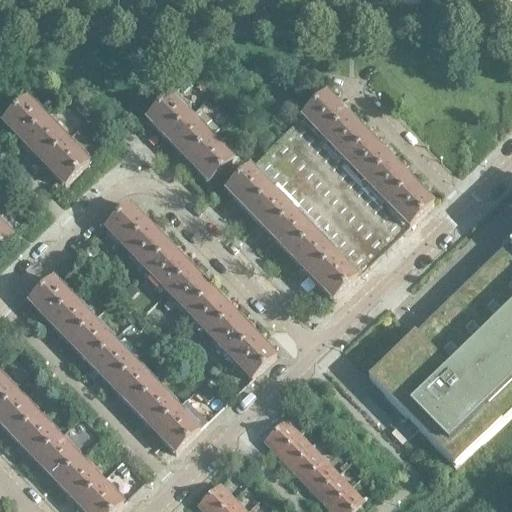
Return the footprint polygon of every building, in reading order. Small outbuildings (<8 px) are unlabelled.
[(324,144),(348,120),(339,110),(336,107),(333,104),(327,98),(303,121),(324,144)] [(168,144),(192,120),(171,99),(159,111),(147,123),(152,128),(154,130),(157,133),(168,144)] [(335,101),(333,104),(336,107),(339,110),(341,108),(338,104),(335,101)] [(22,146),(47,122),(27,102),(15,114),(3,126),(12,135),(14,137),(15,139),(22,146)] [(188,165),(213,142),(192,120),(168,144),(177,153),(179,156),(182,158),(188,165)] [(345,166),(370,142),(365,137),(362,134),(359,131),(348,120),(324,144),(345,166)] [(366,188),(345,166),(324,144),(303,121),(266,156),(250,172),(272,194),(293,216),(315,238),(336,260),(357,282),(383,257),(401,240),(409,232),(388,210),(366,188)] [(43,168),(68,144),(47,122),(22,146),(28,152),(38,162),(43,168)] [(150,139),(157,133),(154,130),(152,128),(145,134),(147,137),(150,139)] [(361,128),(359,131),(362,134),(365,137),(368,135),(364,132),(361,128)] [(209,187),(234,163),(213,142),(188,165),(193,170),(195,173),(198,175),(209,187)] [(366,188),(391,164),(381,154),(378,151),(375,147),(370,142),(345,166),(366,188)] [(83,173),(89,167),(68,144),(43,168),(47,172),(54,179),(65,190),(83,173)] [(377,145),(375,147),(378,151),(381,154),(384,152),(380,148),(377,145)] [(178,162),(182,158),(179,156),(177,153),(170,160),(172,163),(175,165),(178,162)] [(388,210),(412,186),(407,181),(404,178),(401,174),(391,164),(366,188),(388,210)] [(191,182),(198,175),(195,173),(193,170),(186,177),(188,179),(191,182)] [(248,217),(272,194),(250,172),(226,195),(232,201),(235,204),(238,207),(248,217)] [(403,172),(401,174),(404,178),(407,181),(410,179),(406,175),(403,172)] [(409,232),(434,209),(423,198),(420,194),(417,191),(412,186),(388,210),(409,232)] [(419,189),(417,191),(420,194),(423,198),(426,195),(423,192),(419,189)] [(269,239),(293,216),(272,194),(248,217),(258,228),(261,231),(264,234),(269,239)] [(235,210),(238,207),(235,204),(232,201),(228,204),(232,207),(235,210)] [(125,252),(149,229),(141,220),(137,216),(130,209),(106,232),(125,252)] [(290,261),(315,238),(293,216),(269,239),(277,248),(280,251),(290,261)] [(0,252),(13,240),(0,226),(0,252)] [(261,238),(264,234),(261,231),(258,228),(255,231),(258,234),(261,238)] [(146,274),(170,251),(165,245),(162,242),(156,236),(154,234),(149,229),(125,252),(146,274)] [(157,231),(154,234),(156,236),(162,242),(165,245),(168,243),(157,231)] [(312,284),(336,260),(315,238),(290,261),(300,271),(303,275),(307,278),(312,284)] [(277,254),(280,251),(277,248),(274,244),(271,248),(274,251),(277,254)] [(475,453),(511,417),(511,244),(499,257),(436,318),(430,323),(426,328),(424,329),(420,333),(416,337),(369,383),(376,390),(406,421),(412,427),(418,434),(455,472),(475,453)] [(167,296),(191,272),(186,267),(182,263),(177,257),(175,256),(170,251),(146,274),(167,296)] [(178,253),(175,256),(177,257),(182,263),(186,267),(189,264),(178,253)] [(99,260),(93,266),(98,272),(104,265),(99,260)] [(333,306),(357,282),(336,260),(312,284),(316,288),(319,292),(323,295),(333,306)] [(303,281),(307,278),(303,275),(300,271),(297,275),(300,278),(303,281)] [(188,318),(212,294),(207,289),(204,286),(199,280),(196,278),(191,272),(167,296),(188,318)] [(199,275),(196,278),(199,280),(204,286),(207,289),(210,286),(199,275)] [(48,326),(72,302),(54,282),(29,306),(34,311),(38,315),(48,326)] [(319,298),(323,295),(319,292),(316,288),(313,291),(316,295),(319,298)] [(132,290),(122,299),(128,305),(138,296),(132,290)] [(209,340),(233,316),(228,311),(225,308),(219,301),(217,300),(212,294),(188,318),(209,340)] [(220,297),(217,300),(219,301),(225,308),(228,311),(231,308),(220,297)] [(69,348),(94,324),(72,302),(48,326),(58,336),(64,342),(69,348)] [(230,362),(254,338),(249,333),(246,330),(241,324),(239,322),(233,316),(209,340),(230,362)] [(241,319),(239,322),(241,324),(246,330),(249,333),(252,330),(241,319)] [(90,370),(115,346),(94,324),(69,348),(73,352),(80,359),(90,370)] [(252,384),(276,361),(273,358),(270,355),(262,346),(259,343),(254,338),(230,362),(252,384)] [(262,341),(259,343),(262,346),(270,355),(273,352),(262,341)] [(112,392),(136,368),(115,346),(90,370),(100,379),(106,385),(112,392)] [(133,414),(157,390),(136,368),(112,392),(116,396),(122,402),(133,414)] [(0,414),(18,398),(0,379),(0,414)] [(154,435),(178,412),(157,390),(133,414),(142,423),(147,428),(154,435)] [(14,443),(39,419),(18,398),(0,414),(0,428),(3,431),(14,443)] [(176,458),(200,434),(178,412),(154,435),(158,440),(164,446),(176,458)] [(35,465),(60,442),(39,419),(14,443),(23,453),(29,458),(35,465)] [(407,445),(418,434),(412,427),(406,421),(403,424),(400,426),(396,430),(394,432),(395,433),(405,444),(406,445),(407,445)] [(279,461),(301,440),(287,426),(265,447),(268,450),(279,461)] [(152,437),(146,443),(149,445),(151,447),(156,442),(158,440),(154,435),(152,437)] [(291,474),(313,453),(301,440),(279,461),(281,464),(291,474)] [(57,487),(81,463),(60,442),(35,465),(39,469),(45,475),(57,487)] [(304,488),(326,466),(313,453),(291,474),(294,477),(304,488)] [(78,509),(102,485),(81,463),(57,487),(66,497),(72,503),(78,509)] [(317,501),(339,480),(326,466),(304,488),(307,490),(317,501)] [(327,511),(331,511),(351,493),(339,480),(317,501),(319,503),(327,511)] [(119,511),(124,508),(102,485),(78,509),(80,511),(119,511)] [(225,511),(234,504),(220,490),(199,511),(225,511)] [(357,511),(362,507),(364,506),(351,493),(331,511),(357,511)]
